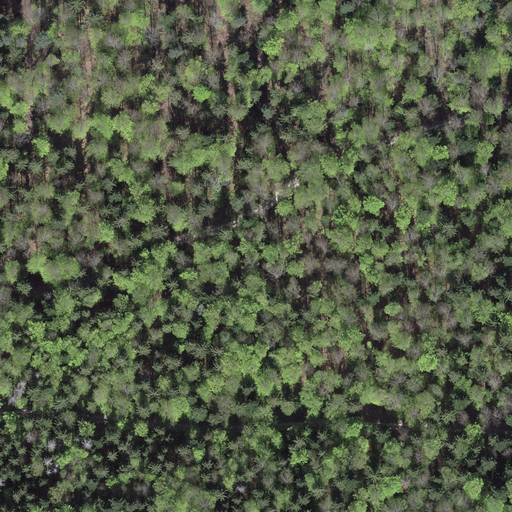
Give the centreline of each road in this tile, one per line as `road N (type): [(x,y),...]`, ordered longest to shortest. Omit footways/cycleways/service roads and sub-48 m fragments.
road 1 (track): [(0,311),(226,227),(333,162),(511,107)]
road 2 (track): [(511,433),(439,426),(187,429),(0,412)]
